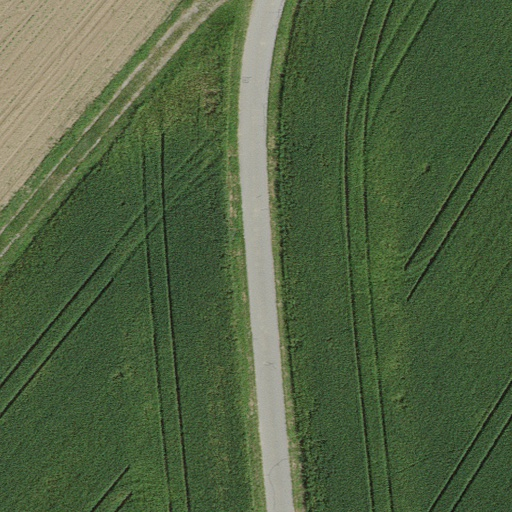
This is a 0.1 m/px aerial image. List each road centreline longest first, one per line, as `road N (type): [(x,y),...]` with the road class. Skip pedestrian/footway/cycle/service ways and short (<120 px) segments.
road 1 (unclassified): [(273,0),(254,116),(281,511)]
road 2 (track): [(0,247),(214,0)]
